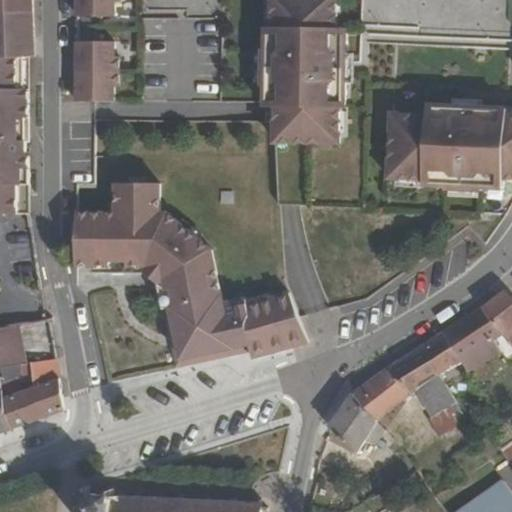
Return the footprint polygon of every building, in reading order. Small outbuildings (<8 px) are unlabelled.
[(0,0),(0,40),(36,39),(34,0),(0,0)] [(78,0),(78,15),(116,15),(115,0),(121,0),(78,0)] [(276,106),(276,121),(276,131),(342,139),(342,107),(347,107),(348,27),(338,27),(337,0),(272,0),(272,26),(267,26),(266,106),(276,106)] [(36,39),(0,40),(0,57),(33,57),(37,57),(36,39)] [(79,41),(80,100),(116,100),(116,85),(121,85),(121,55),(116,56),(116,41),(79,41)] [(0,57),(0,214),(33,215),(33,156),(26,156),(27,142),(32,142),(33,57),(0,57)] [(428,114),(393,112),(392,144),(445,150),(451,105),(429,104),(428,114)] [(511,177),(511,113),(508,114),(509,108),(451,105),(445,150),(392,144),(390,177),(425,179),(425,184),(505,188),(505,177),(511,177)] [(277,142),(342,142),(342,139),(276,131),(277,142)] [(93,272),(146,272),(151,266),(154,268),(153,261),(167,250),(205,242),(168,212),(161,212),(161,182),(117,182),(117,212),(78,212),(77,264),(92,264),(93,272)] [(253,357),(310,341),(290,291),(249,303),(247,298),(224,303),(212,248),(205,242),(167,250),(153,261),(154,268),(163,275),(159,281),(164,308),(171,306),(183,358),(250,343),(252,350),(253,357)] [(151,266),(146,272),(157,280),(154,268),(151,266)] [(154,268),(157,280),(159,281),(163,275),(154,268)] [(511,297),(506,292),(486,306),(504,332),(511,343),(511,297)] [(171,306),(164,308),(177,368),(252,350),(250,343),(183,358),(171,306)] [(502,349),(495,338),(504,332),(486,306),(462,321),(445,332),(462,359),(470,369),(502,349)] [(0,368),(19,365),(26,363),(20,325),(0,328),(0,368)] [(414,351),(392,365),(413,393),(418,389),(440,373),(462,359),(445,332),(414,351)] [(66,409),(58,357),(31,362),(35,386),(4,395),(12,427),(66,409)] [(19,365),(0,368),(0,375),(1,380),(22,376),(19,365)] [(379,420),(413,393),(392,365),(373,379),(355,392),(379,420)] [(440,373),(418,389),(435,416),(432,418),(442,435),(463,421),(453,406),(458,403),(440,373)] [(1,380),(0,375),(0,431),(12,427),(4,395),(1,380)] [(331,426),(359,451),(367,438),(379,420),(355,392),(344,408),(331,426)] [(379,420),(367,438),(376,444),(386,429),(379,420)] [(511,442),(502,449),(511,464),(511,442)] [(455,511),(511,511),(511,489),(505,480),(455,511)] [(85,491),(78,490),(78,495),(85,496),(83,511),(263,511),(269,511),(269,507),(262,507),(263,500),(260,499),(258,504),(236,503),(236,498),(233,497),(232,502),(210,501),(210,496),(207,496),(207,500),(184,498),(184,494),(180,493),(180,499),(161,498),(162,492),(159,492),(158,497),(140,496),(140,490),(136,490),(136,496),(121,495),(121,493),(114,492),(115,486),(110,486),(109,492),(91,491),(91,485),(86,484),(85,491)]
